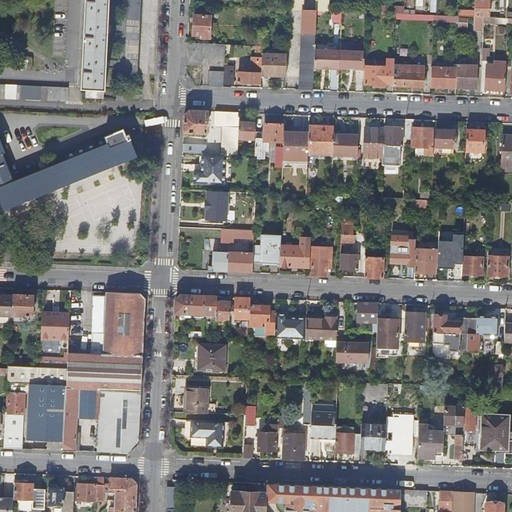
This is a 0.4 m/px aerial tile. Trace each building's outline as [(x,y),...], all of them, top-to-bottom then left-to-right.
[(86,0),(82,88),(88,89),(104,89),(106,89),(110,0),(86,0)] [(129,0),(126,74),(138,74),(140,74),(143,0),(129,0)] [(303,0),(290,0),(290,9),(299,10),(299,5),(304,5),(303,0)] [(317,0),(317,11),(330,11),(330,0),(317,0)] [(406,13),(414,13),(414,0),(407,0),(407,8),(406,8),(406,13)] [(483,17),(489,18),(489,0),(475,0),(475,17),(483,17)] [(313,91),(314,68),(315,50),(316,11),(308,10),(308,15),(303,15),(300,90),(313,91)] [(211,16),(194,15),(193,32),(203,32),(202,35),(210,36),(211,16)] [(483,32),(483,23),(483,17),(475,17),(474,17),(473,31),(483,32)] [(225,44),(188,43),(187,65),(202,66),(202,58),(225,59),(225,44)] [(261,83),(261,76),(262,54),(263,46),(256,46),(255,56),(252,56),(252,70),(247,70),(247,72),(238,72),(238,82),(261,83)] [(340,51),(315,50),(314,68),(339,69),(340,51)] [(340,51),(339,69),(364,70),(364,66),(364,60),(365,51),(340,50),(340,51)] [(261,76),(286,77),(287,55),(262,54),(261,76)] [(365,66),(365,85),(386,85),(386,83),(394,83),(394,65),(394,60),(387,60),(387,67),(376,67),(365,66)] [(495,64),(506,64),(506,62),(494,62),(494,65),(486,65),(485,74),(487,74),(487,67),(495,67),(495,64)] [(224,72),(224,87),(232,87),(232,85),(233,85),(234,66),(227,66),(227,63),(225,63),(224,72)] [(457,64),(457,69),(456,88),(475,89),(476,64),(457,64)] [(485,74),(485,90),(505,90),(506,64),(495,64),(495,67),(487,67),(487,74),(485,74)] [(394,65),(394,83),(394,86),(423,87),(424,66),(394,65)] [(431,87),(456,88),(457,69),(432,67),(431,87)] [(209,86),(224,87),(224,72),(209,71),(209,86)] [(69,88),(0,85),(0,99),(69,103),(69,88)] [(103,98),(104,89),(88,89),(88,97),(103,98)] [(206,134),(207,111),(190,110),(184,115),(183,133),(206,134)] [(221,154),(223,155),(237,155),(238,139),(239,122),(239,112),(215,111),(214,125),(216,127),(222,127),(221,154)] [(309,126),(309,115),(301,115),(300,129),(309,130),(309,126)] [(413,120),(406,119),(406,138),(411,138),(411,146),(418,147),(417,154),(433,155),(433,139),(432,139),(433,128),(413,127),(413,120)] [(240,122),(239,122),(238,139),(253,139),(254,123),(248,123),(248,120),(240,120),(240,122)] [(256,138),(255,156),(257,156),(257,158),(264,158),(264,152),(268,152),(269,141),(281,142),(282,125),(264,124),(264,138),(256,138)] [(333,152),(334,133),(334,127),(309,126),(309,130),(308,151),(333,152)] [(384,126),(384,128),(383,152),(393,152),(393,145),(402,146),(403,127),(384,126)] [(382,157),(383,152),(384,128),(365,127),(364,156),(382,157)] [(435,147),(436,147),(454,147),(454,130),(436,129),(435,147)] [(484,130),(466,129),(465,151),(483,152),(484,130)] [(0,193),(7,211),(27,203),(28,204),(38,200),(38,199),(139,159),(132,143),(135,142),(133,136),(130,137),(128,130),(66,153),(69,161),(16,183),(4,152),(7,151),(0,134),(0,193)] [(341,134),(334,133),(333,152),(333,155),(358,156),(358,135),(347,134),(341,134)] [(511,165),(511,136),(503,136),(502,160),(511,160),(511,165)] [(183,145),(183,153),(200,154),(200,145),(183,145)] [(453,155),(454,147),(436,147),(436,154),(453,155)] [(465,151),(465,160),(480,160),(483,158),(483,152),(465,151)] [(223,156),(223,155),(221,154),(204,154),(203,156),(202,156),(201,172),(194,171),(194,184),(223,185),(225,156),(223,156)] [(282,168),(281,194),(282,195),(291,195),(292,158),(283,157),(282,168)] [(316,182),(306,182),(306,192),(323,193),(323,183),(316,182)] [(227,221),(228,192),(207,192),(207,200),(205,200),(204,212),(206,212),(205,221),(227,221)] [(380,214),(392,214),(392,199),(381,198),(380,214)] [(408,215),(409,200),(403,199),(392,199),(392,214),(408,215)] [(427,210),(427,200),(420,200),(418,200),(417,210),(427,210)] [(352,218),(342,218),(341,226),(351,227),(352,227),(352,218)] [(351,235),(351,227),(341,226),(341,243),(355,243),(355,235),(351,235)] [(234,238),(254,239),(254,231),(222,230),(221,244),(234,244),(234,238)] [(254,246),(253,253),(253,263),(280,264),(280,246),(281,235),(262,235),(261,246),(254,246)] [(280,246),(280,264),(279,267),(309,268),(311,238),(299,238),(299,246),(280,246)] [(312,248),(311,276),(326,276),(327,269),(332,269),(332,249),(312,248)] [(435,263),(438,263),(438,250),(416,249),(415,273),(434,274),(435,263)] [(442,267),(462,268),(463,257),(463,250),(443,249),(442,267)] [(366,250),(365,278),(383,279),(384,251),(366,250)] [(209,266),(208,272),(227,272),(228,272),(252,273),(253,263),(253,253),(213,252),(212,267),(209,266)] [(351,255),(341,254),(340,269),(358,270),(358,255),(356,255),(357,252),(351,252),(351,255)] [(463,257),(462,268),(462,274),(482,275),(483,258),(463,257)] [(508,258),(488,257),(487,275),(507,276),(508,258)] [(106,292),(103,354),(143,356),(146,299),(140,293),(106,292)] [(33,295),(12,294),(12,296),(11,316),(33,316),(33,295)] [(0,315),(11,316),(12,296),(0,295),(0,315)] [(192,296),(181,295),(176,301),(175,314),(191,315),(192,296)] [(191,315),(204,315),(204,296),(192,296),(191,315)] [(217,303),(217,297),(204,296),(204,315),(216,316),(217,303)] [(250,306),(251,298),(236,298),(235,318),(250,319),(250,306)] [(217,303),(216,316),(216,320),(222,320),(222,317),(225,315),(230,315),(231,303),(217,303)] [(377,318),(378,303),(358,303),(358,322),(373,323),(373,331),(377,331),(377,318)] [(250,306),(250,319),(250,326),(266,327),(266,337),(274,337),(275,312),(270,312),(270,307),(250,306)] [(41,338),(68,339),(70,312),(58,312),(58,313),(53,313),(53,312),(42,312),(41,338)] [(425,313),(405,312),(404,340),(424,341),(425,313)] [(275,337),(306,338),(306,318),(287,317),(287,314),(276,314),(275,337)] [(306,338),(337,340),(337,317),(325,316),(325,319),(307,318),(306,338)] [(466,356),(466,354),(467,333),(477,334),(477,318),(460,318),(460,322),(446,321),(447,316),(435,316),(434,344),(450,345),(450,351),(459,352),(459,356),(466,356)] [(477,317),(477,318),(477,334),(467,333),(466,354),(479,355),(480,334),(491,334),(494,335),(494,337),(497,337),(498,318),(477,317)] [(399,319),(377,318),(377,331),(376,355),(397,356),(399,319)] [(344,340),(337,340),(336,362),(368,363),(369,344),(344,343),(344,340)] [(225,347),(199,345),(198,369),(224,370),(225,347)] [(143,356),(103,354),(102,355),(68,353),(67,357),(67,358),(67,368),(63,451),(76,451),(77,417),(79,389),(101,390),(142,392),(143,356)] [(39,367),(67,368),(67,358),(64,357),(40,356),(39,367)] [(63,451),(67,368),(39,367),(9,365),(8,365),(8,368),(7,376),(7,391),(30,392),(28,440),(48,440),(47,450),(63,451)] [(491,388),(502,388),(503,365),(492,365),(491,388)] [(312,412),(313,381),(305,380),(303,424),(311,425),(312,412)] [(388,393),(388,384),(363,383),(362,396),(383,397),(383,393),(388,393)] [(187,388),(186,413),(207,414),(208,389),(187,388)] [(99,418),(101,390),(79,389),(77,417),(99,418)] [(101,390),(99,418),(97,452),(130,453),(139,445),(142,392),(101,390)] [(8,413),(6,413),(5,423),(10,423),(10,413),(24,414),(24,394),(8,393),(8,413)] [(444,424),(464,425),(464,417),(465,407),(445,406),(444,424)] [(246,407),(245,426),(254,426),(255,407),(246,407)] [(396,408),(387,408),(386,426),(386,430),(395,431),(396,408)] [(311,438),(336,439),(336,433),(337,413),(312,412),(311,425),(311,438)] [(511,439),(508,440),(509,416),(482,415),(481,449),(496,449),(496,452),(511,452),(511,439)] [(464,417),(464,425),(464,430),(475,431),(476,417),(464,417)] [(10,448),(22,449),(23,420),(11,419),(10,448)] [(224,423),(192,421),(191,437),(207,438),(207,447),(223,447),(224,423)] [(276,433),(278,433),(278,428),(279,425),(266,425),(266,432),(259,432),(259,437),(259,440),(258,451),(275,451),(276,433)] [(386,426),(361,425),(361,434),(360,448),(386,449),(386,444),(386,430),(386,426)] [(419,428),(418,455),(418,457),(431,458),(432,455),(443,456),(444,432),(436,431),(436,436),(427,435),(428,425),(419,425),(419,428)] [(283,460),(294,460),(295,434),(284,433),(283,460)] [(336,433),(336,439),(335,452),(360,453),(360,448),(361,434),(336,433)] [(295,434),(294,460),(304,461),(305,434),(295,434)] [(390,444),(386,444),(386,449),(385,453),(408,454),(409,438),(391,437),(390,444)] [(252,445),(244,445),(244,458),(252,458),(252,445)] [(74,486),(74,492),(74,500),(103,501),(104,485),(103,485),(103,477),(97,477),(96,484),(78,484),(78,487),(74,486)] [(136,511),(137,485),(132,479),(110,478),(110,493),(115,493),(115,508),(111,508),(110,511),(114,511),(115,511),(125,511),(136,511)] [(33,511),(44,511),(45,489),(33,489),(33,484),(14,483),(14,498),(32,499),(32,505),(33,505),(33,511)] [(400,511),(401,506),(401,489),(267,484),(267,493),(267,502),(287,503),(286,511),(400,511)] [(73,511),(74,510),(74,500),(74,492),(60,491),(60,487),(58,487),(58,485),(50,485),(50,487),(49,487),(48,506),(62,506),(62,511),(73,511)] [(181,511),(182,488),(167,487),(166,511),(181,511)] [(266,511),(267,502),(267,493),(232,491),(231,511),(266,511)] [(452,509),(452,492),(431,491),(431,511),(433,511),(440,511),(440,509),(452,509)] [(472,511),(474,492),(454,492),(453,511),(472,511)] [(13,511),(14,498),(0,497),(0,511),(13,511)] [(486,511),(504,511),(505,504),(487,503),(486,511)]
